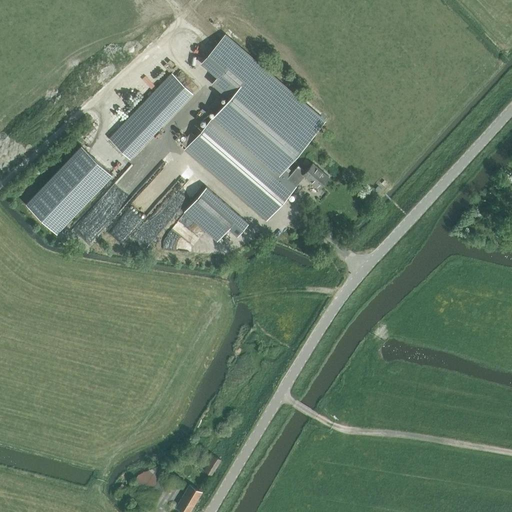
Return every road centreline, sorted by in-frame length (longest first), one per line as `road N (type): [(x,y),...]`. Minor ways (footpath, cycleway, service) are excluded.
road 1 (tertiary): [(210,511),(353,280),(511,109)]
road 2 (track): [(0,185),(158,35),(208,88),(165,141)]
road 3 (track): [(511,454),(344,432),(280,394)]
road 4 (track): [(221,308),(302,292),(343,295)]
